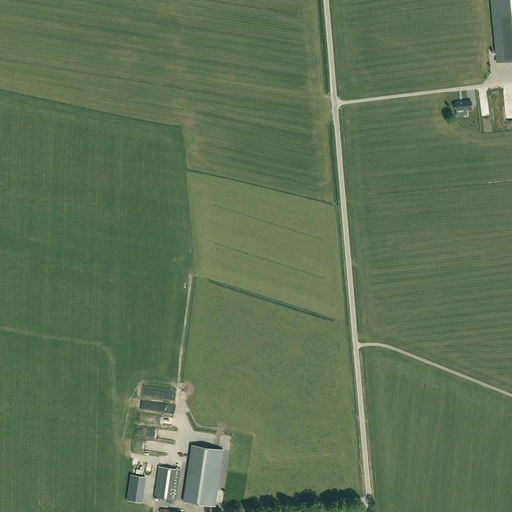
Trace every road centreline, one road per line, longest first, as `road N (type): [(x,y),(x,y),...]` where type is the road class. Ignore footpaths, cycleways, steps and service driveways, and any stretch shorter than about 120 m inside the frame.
road 1 (unclassified): [(369,511),(326,0)]
road 2 (unknown): [(355,344),(379,344),(511,397)]
